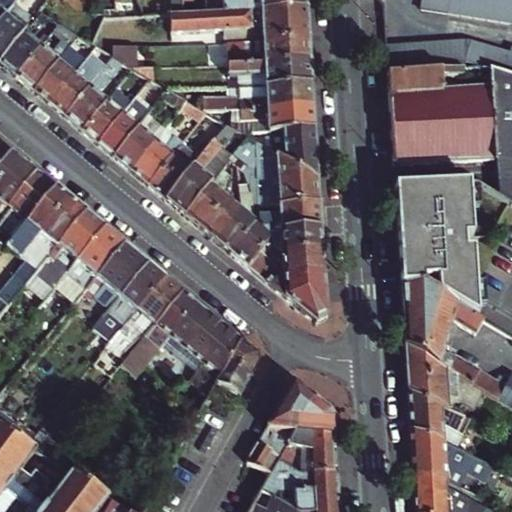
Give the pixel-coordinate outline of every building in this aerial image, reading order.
[(182,15),(205,15),(204,0),(191,0),(192,6),(181,6),(182,15)] [(204,0),(205,15),(307,10),(305,0),(204,0)] [(511,0),(421,0),(419,10),(511,25),(511,0)] [(0,61),(31,23),(38,14),(34,10),(28,17),(14,5),(6,14),(0,21),(0,61)] [(170,7),(170,16),(182,15),(181,6),(170,7)] [(130,9),(130,17),(142,17),(141,8),(130,9)] [(262,30),(262,41),(308,40),(307,10),(205,15),(182,15),(170,16),(169,16),(170,33),(223,31),(262,30)] [(158,33),(170,33),(169,16),(160,16),(156,16),(158,33)] [(0,61),(0,65),(15,78),(41,48),(49,38),(31,23),(0,61)] [(58,27),(54,32),(59,37),(64,30),(58,27)] [(262,30),(223,31),(224,43),(225,43),(236,42),(262,41),(262,30)] [(236,53),(237,65),(310,62),(308,40),(262,41),(263,52),(236,53)] [(237,65),(236,53),(236,42),(225,43),(226,66),(237,65)] [(471,42),(385,47),(387,75),(463,70),(480,68),(489,71),(490,71),(511,77),(511,49),(510,49),(508,53),(471,42)] [(89,55),(95,48),(93,47),(91,46),(86,52),(89,55)] [(48,105),(73,74),(65,67),(77,53),(70,47),(58,61),(32,92),(48,105)] [(15,78),(32,92),(58,61),(41,48),(15,78)] [(94,57),(99,51),(95,48),(89,55),(94,57)] [(112,59),(99,51),(94,57),(106,66),(112,59)] [(132,70),(118,62),(106,77),(109,80),(103,88),(111,95),(126,78),(132,70)] [(249,88),(265,87),(311,85),(310,62),(237,65),(226,66),(226,76),(248,76),(249,88)] [(48,105),(63,118),(89,87),(94,81),(98,75),(83,63),(73,74),(48,105)] [(137,97),(145,87),(150,81),(132,70),(126,78),(131,82),(126,88),(137,97)] [(393,166),(494,159),(490,81),(482,81),(482,88),(465,89),(463,70),(387,75),(393,166)] [(497,196),(511,205),(511,77),(490,71),(489,71),(490,81),(494,159),(505,158),(506,173),(496,174),(497,196)] [(94,81),(89,87),(106,101),(111,95),(103,88),(94,81)] [(150,81),(145,87),(150,91),(155,84),(150,81)] [(155,84),(150,91),(146,95),(158,102),(167,92),(155,84)] [(311,85),(265,87),(266,104),(266,110),(313,107),(311,85)] [(63,118),(81,132),(106,101),(89,87),(63,118)] [(167,92),(158,102),(172,111),(175,107),(181,100),(167,92)] [(185,99),(185,103),(186,103),(192,106),(203,113),(240,111),(266,110),(266,104),(238,106),(238,97),(185,99)] [(175,107),(180,110),(186,103),(185,103),(181,100),(175,107)] [(106,101),(81,132),(97,146),(122,114),(106,101)] [(186,103),(180,110),(186,113),(192,106),(186,103)] [(268,133),(282,132),(314,131),(313,107),(266,110),(240,111),(241,122),(251,122),(267,121),(268,133)] [(138,110),(129,120),(138,127),(147,117),(138,110)] [(122,114),(97,146),(112,158),(138,127),(129,120),(122,114)] [(267,121),(251,122),(252,134),(268,133),(267,121)] [(214,130),(220,134),(226,127),(219,123),(214,130)] [(112,158),(130,173),(155,142),(138,127),(112,158)] [(130,173),(147,187),(181,145),(164,130),(155,142),(130,173)] [(282,132),(282,143),(284,161),(317,181),(314,131),(282,132)] [(256,168),(255,144),(247,140),(234,155),(238,159),(243,162),(246,165),(241,171),(245,174),(250,168),(256,168)] [(199,159),(165,202),(184,217),(209,186),(211,183),(200,174),(205,171),(223,149),(214,141),(199,159)] [(284,161),(282,143),(273,144),(275,157),(284,161)] [(181,145),(147,187),(165,202),(199,159),(181,145)] [(8,207),(36,172),(11,152),(0,165),(0,200),(8,207)] [(234,155),(229,161),(233,164),(238,159),(234,155)] [(275,157),(279,207),(319,205),(317,181),(284,161),(275,157)] [(243,162),(238,159),(233,164),(237,168),(243,162)] [(246,165),(243,162),(237,168),(241,171),(246,165)] [(40,175),(36,172),(8,207),(12,210),(40,175)] [(226,179),(220,173),(211,183),(209,186),(216,191),(226,179)] [(40,175),(12,210),(17,215),(2,233),(6,236),(0,242),(0,243),(7,247),(55,188),(40,175)] [(421,287),(477,321),(469,184),(394,190),(401,288),(421,287)] [(209,186),(184,217),(199,230),(225,199),(216,191),(209,186)] [(239,196),(228,187),(225,199),(240,211),(239,196)] [(39,270),(85,213),(55,188),(7,247),(25,262),(14,275),(26,285),(39,270)] [(215,243),(241,212),(240,211),(225,199),(199,230),(215,243)] [(279,217),(280,233),(321,230),(319,205),(279,207),(259,208),(259,218),(279,217)] [(254,222),(241,212),(215,243),(230,255),(252,228),(254,222)] [(68,273),(104,228),(85,213),(39,270),(49,278),(55,270),(60,275),(64,270),(68,273)] [(260,227),(254,222),(252,228),(230,255),(247,269),(259,254),(263,250),(266,245),(267,244),(267,234),(260,234),(260,227)] [(68,273),(51,294),(57,299),(71,281),(80,289),(91,275),(96,279),(124,245),(104,228),(68,273)] [(281,243),(282,255),(322,252),(321,230),(280,233),(267,234),(267,244),(281,243)] [(119,298),(147,264),(124,245),(96,279),(85,291),(94,299),(79,318),(75,315),(37,360),(56,376),(107,313),(119,298)] [(272,249),(266,245),(263,250),(267,254),(272,249)] [(283,274),(282,255),(281,255),(272,249),(267,254),(274,260),(271,264),(283,274)] [(267,254),(263,250),(259,254),(263,258),(267,254)] [(282,255),(283,274),(323,272),(322,252),(282,255)] [(326,320),(323,272),(283,274),(271,264),(263,258),(259,254),(247,269),(316,325),(326,320)] [(128,306),(137,313),(165,278),(147,264),(119,298),(128,306)] [(154,327),(182,292),(165,278),(137,313),(145,320),(130,338),(139,345),(143,340),(147,336),(154,327)] [(475,338),(482,324),(477,321),(421,287),(401,288),(404,348),(447,374),(496,403),(504,389),(456,360),(454,362),(442,357),(452,323),(475,338)] [(196,304),(182,292),(154,327),(163,334),(168,339),(196,304)] [(119,298),(107,313),(116,321),(128,306),(119,298)] [(226,365),(240,341),(196,304),(168,339),(208,371),(195,387),(210,395),(216,384),(226,365)] [(127,337),(121,332),(107,349),(112,353),(127,337)] [(160,338),(166,343),(168,339),(163,334),(160,338)] [(147,336),(143,340),(152,347),(156,343),(147,336)] [(152,347),(143,340),(139,345),(130,356),(145,368),(158,352),(152,347)] [(240,341),(226,365),(248,378),(257,361),(256,354),(240,341)] [(404,348),(407,393),(449,416),(447,374),(404,348)] [(226,365),(216,384),(238,397),(248,378),(226,365)] [(496,403),(511,412),(511,377),(504,389),(496,403)] [(299,424),(312,402),(291,386),(249,460),(258,465),(255,470),(261,474),(271,455),(267,453),(278,434),(288,434),(295,422),(299,424)] [(407,393),(410,431),(443,448),(442,431),(461,442),(469,427),(449,416),(407,393)] [(328,416),(312,402),(299,424),(295,422),(288,434),(278,434),(267,453),(271,455),(274,457),(279,460),(281,458),(282,455),(293,435),(333,438),(328,416)] [(0,511),(97,511),(106,501),(70,477),(54,500),(45,492),(49,486),(33,473),(28,479),(19,471),(33,453),(0,430),(0,511)] [(410,431),(412,474),(445,484),(445,482),(462,491),(469,478),(484,487),(491,474),(477,466),(461,458),(455,454),(449,451),(443,448),(410,431)] [(293,435),(282,455),(293,456),(294,448),(308,453),(309,474),(336,478),(333,438),(293,435)] [(470,441),(461,458),(477,466),(486,449),(470,441)] [(451,446),(449,451),(455,454),(457,450),(451,446)] [(279,460),(277,463),(288,468),(291,463),(281,458),(279,460)] [(258,465),(249,460),(246,466),(255,470),(258,465)] [(296,496),(299,473),(288,468),(277,463),(269,478),(261,493),(267,496),(272,499),(275,494),(296,496)] [(338,511),(336,478),(309,474),(299,473),(296,496),(295,511),(297,511),(338,511)] [(445,484),(412,474),(412,477),(412,481),(445,491),(445,487),(445,484)] [(412,481),(414,511),(485,511),(486,511),(445,491),(412,481)] [(272,499),(267,496),(263,503),(269,506),(272,499)] [(263,511),(253,507),(250,511),(297,511),(295,511),(272,499),(269,506),(265,511),(263,511)] [(123,511),(121,511),(109,503),(104,511),(123,511)]
